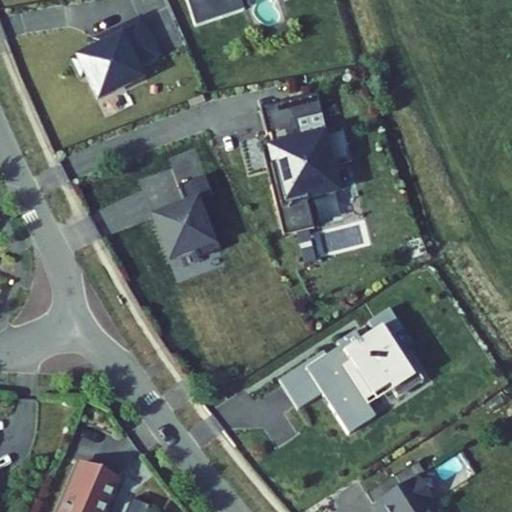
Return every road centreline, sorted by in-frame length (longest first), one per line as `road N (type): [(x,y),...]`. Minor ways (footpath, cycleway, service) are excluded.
road 1 (residential): [(233,511),(127,372),(78,329)]
road 2 (residential): [(78,329),(60,264),(0,138)]
